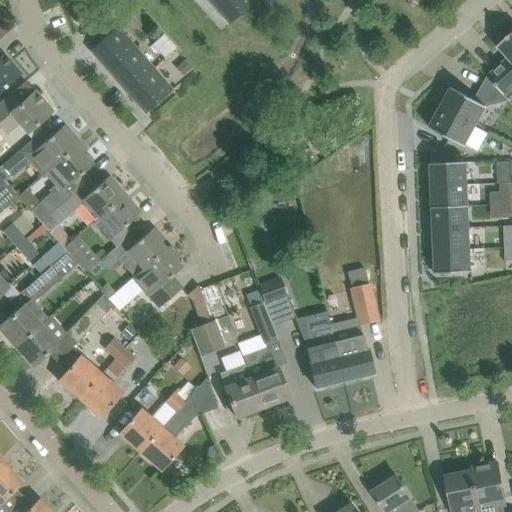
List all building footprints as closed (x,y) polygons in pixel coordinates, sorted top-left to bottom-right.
[(256,0),(213,0),(212,2),(230,23),(256,0)] [(91,49),(110,70),(136,48),(117,27),(91,49)] [(507,57),(487,75),(504,95),(511,88),(511,33),(497,46),(507,57)] [(136,48),(110,70),(128,91),(153,69),(136,48)] [(0,91),(6,87),(21,74),(4,54),(0,56),(0,91)] [(184,59),(176,67),(183,76),(192,68),(184,59)] [(153,69),(128,91),(146,113),(172,90),(153,69)] [(441,105),(441,107),(476,126),(477,125),(487,106),(451,87),(441,105)] [(11,94),(0,103),(0,124),(8,134),(20,123),(28,132),(53,111),(35,91),(21,104),(11,94)] [(441,107),(430,127),(465,146),(476,126),(441,107)] [(29,160),(42,175),(81,142),(65,124),(50,137),(43,130),(28,143),(0,167),(0,172),(9,183),(11,182),(8,178),(29,160)] [(31,211),(41,223),(73,195),(66,187),(92,164),(83,153),(87,150),(81,142),(42,175),(43,176),(46,174),(55,185),(50,190),(52,193),(31,211)] [(352,171),(370,170),(369,143),(351,144),(352,171)] [(310,147),(294,158),(301,168),(316,157),(317,157),(315,154),(310,148),(310,147)] [(442,151),(429,151),(430,163),(442,163),(442,151)] [(442,163),(430,163),(430,165),(431,165),(432,186),(468,184),(467,163),(468,163),(468,162),(442,163)] [(510,162),(498,163),(499,172),(511,172),(510,162)] [(109,175),(79,202),(81,204),(82,204),(95,220),(99,217),(125,194),(109,175)] [(511,182),(499,183),(500,192),(511,191),(511,182)] [(0,210),(17,195),(6,184),(0,189),(0,210)] [(433,207),(432,207),(470,206),(469,205),(468,184),(432,186),(433,207)] [(125,194),(99,217),(105,225),(100,230),(116,247),(133,232),(126,225),(141,212),(125,194)] [(57,225),(81,204),(79,202),(73,195),(41,223),(58,242),(63,248),(71,241),(57,225)] [(470,206),(432,207),(432,208),(433,208),(434,229),(470,227),(469,207),(470,206)] [(12,224),(4,231),(16,246),(25,238),(23,236),(12,224)] [(127,250),(118,258),(122,263),(134,277),(170,245),(164,238),(154,227),(150,230),(139,240),(135,244),(127,250)] [(470,228),(470,227),(434,229),(435,251),(470,249),(470,228)] [(101,260),(79,235),(72,241),(71,241),(63,248),(67,252),(86,274),(101,260)] [(38,254),(25,238),(16,246),(30,261),(38,254)] [(42,257),(51,266),(67,252),(63,248),(58,242),(42,257)] [(115,293),(108,299),(113,305),(118,311),(126,305),(143,289),(148,295),(159,308),(168,301),(183,287),(172,275),(182,267),(172,256),(176,252),(170,245),(134,277),(133,278),(115,293)] [(435,272),(435,273),(472,272),(472,270),(471,270),(470,249),(435,251),(435,272)] [(61,277),(51,266),(23,291),(31,299),(34,302),(61,277)] [(281,276),(258,285),(264,301),(273,325),(296,317),(287,293),(281,276)] [(108,284),(100,291),(103,294),(108,299),(115,293),(108,284)] [(371,285),(350,290),(357,317),(358,317),(360,323),(380,319),(371,285)] [(95,302),(66,333),(77,343),(113,305),(108,299),(103,294),(95,302)] [(203,297),(192,301),(202,325),(211,322),(206,310),(208,310),(203,297)] [(260,303),(249,307),(260,335),(263,344),(265,344),(276,340),(278,339),(273,325),(264,301),(263,302),(260,303)] [(15,313),(0,326),(17,346),(40,325),(49,318),(48,317),(39,308),(34,312),(26,303),(24,306),(15,313)] [(200,354),(225,344),(237,340),(228,315),(216,320),(211,322),(202,325),(191,330),(200,354)] [(344,380),(373,373),(364,335),(363,335),(360,323),(358,317),(357,317),(330,324),(331,329),(334,342),(335,342),(344,380)] [(40,325),(17,346),(34,365),(57,344),(40,325)] [(128,325),(121,333),(129,339),(135,331),(128,325)] [(315,387),(344,380),(335,342),(334,342),(331,329),(315,333),(316,337),(304,340),(315,387)] [(105,350),(115,358),(124,347),(115,338),(105,350)] [(124,347),(115,358),(126,368),(136,356),(124,347)] [(243,357),(245,364),(262,407),(288,397),(277,369),(271,354),(269,355),(267,348),(243,357)] [(59,380),(80,399),(102,374),(81,355),(59,380)] [(236,417),(262,407),(245,364),(220,373),(226,388),(225,388),(236,417)] [(102,374),(80,399),(101,417),(123,392),(102,374)] [(197,411),(198,415),(218,408),(207,378),(193,393),(191,395),(197,411)] [(165,401),(176,411),(191,395),(193,393),(185,385),(180,390),(178,388),(165,401)] [(132,418),(119,433),(140,452),(162,427),(141,409),(132,418)] [(162,427),(140,452),(161,471),(183,446),(174,439),(188,422),(177,412),(162,428),(162,427)] [(22,482),(2,461),(0,462),(0,500),(2,502),(22,482)] [(472,468),(481,511),(506,511),(505,507),(507,506),(505,497),(506,497),(498,462),(472,468)] [(472,471),(446,476),(450,496),(453,511),(480,511),(481,511),(472,471)] [(373,491),(386,511),(420,511),(397,475),(373,491)] [(26,511),(51,511),(39,499),(26,511)] [(0,500),(0,511),(9,511),(10,511),(2,502),(0,500)]
